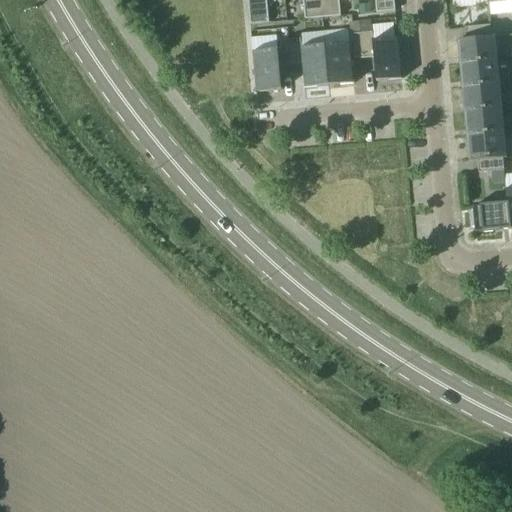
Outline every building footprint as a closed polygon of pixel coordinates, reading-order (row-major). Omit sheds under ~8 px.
[(247,0),(250,25),(269,23),(266,0),(247,0)] [(302,0),(305,20),(323,18),(320,0),(302,0)] [(320,0),(323,18),(341,17),(339,0),(320,0)] [(395,11),(394,0),(375,0),(376,13),(395,11)] [(465,28),(466,40),(491,38),(490,25),(465,28)] [(360,34),(363,59),(374,58),(376,82),(402,79),(398,39),(373,41),(372,32),(360,34)] [(325,46),(329,86),(353,84),(351,60),(363,59),(360,34),(348,35),(349,43),(325,46)] [(495,37),(491,38),(466,40),(457,41),(459,66),(498,62),(495,37)] [(289,40),(291,65),(302,64),(305,88),(329,86),(325,46),(301,48),(300,39),(289,40)] [(253,52),(256,93),(282,90),(279,67),(291,65),(289,40),(277,41),(277,50),(253,52)] [(500,86),(498,62),(459,66),(461,89),(500,86)] [(500,86),(461,89),(464,113),(502,110),(500,86)] [(504,133),(502,110),(464,113),(466,137),(504,133)] [(468,162),(477,161),(502,159),(506,158),(504,133),(466,137),(468,162)] [(502,159),(477,161),(478,173),(504,171),(502,159)] [(509,230),(507,204),(472,207),(473,212),(469,213),(471,228),(474,227),(475,233),(509,230)]
